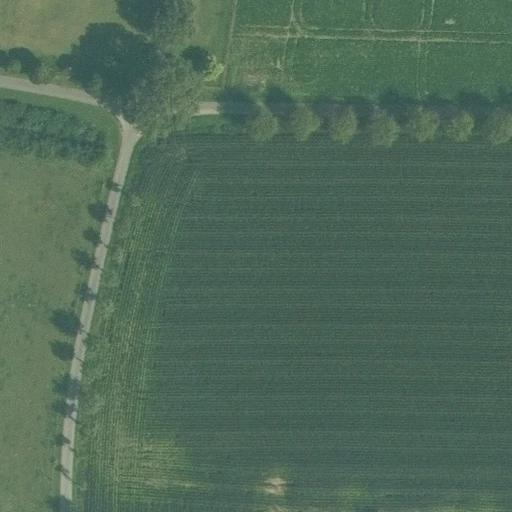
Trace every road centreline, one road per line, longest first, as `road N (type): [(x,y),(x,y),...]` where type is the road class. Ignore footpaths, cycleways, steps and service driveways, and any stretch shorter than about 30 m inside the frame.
road 1 (unclassified): [(69,511),(76,393),(136,109)]
road 2 (unclassified): [(136,109),(511,112)]
road 3 (unclassified): [(0,86),(136,109)]
